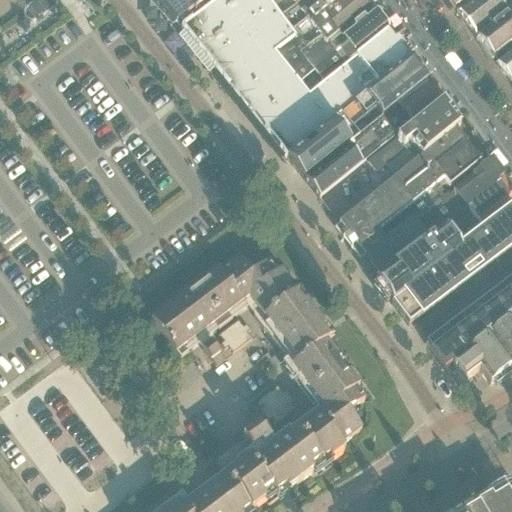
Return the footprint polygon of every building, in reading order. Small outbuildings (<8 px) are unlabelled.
[(33,22),(53,7),(47,0),(41,0),(26,12),(33,22)] [(154,0),(176,22),(207,0),(154,0)] [(360,100),(406,63),(410,60),(393,38),(392,39),(387,33),(350,62),(350,63),(346,66),(305,98),(290,80),(294,77),(276,54),(275,54),(296,38),(297,37),(282,18),(268,0),(218,0),(211,6),(182,29),(229,89),(230,88),(231,90),(287,160),(333,122),(343,114),(360,100)] [(335,54),(329,47),(327,44),(373,7),(368,0),(341,0),(296,36),(298,38),(296,39),(296,38),(275,54),(276,54),(294,77),(290,80),(305,98),(346,66),(335,53),(335,54)] [(296,38),(296,39),(298,38),(296,36),(341,0),(306,0),(282,18),(297,37),(296,38)] [(438,0),(439,0),(438,0),(446,0),(455,11),(468,0),(438,0)] [(473,0),(456,14),(476,39),(506,15),(494,0),(473,0)] [(511,11),(477,40),(492,60),(511,45),(511,11)] [(355,26),(329,47),(335,54),(335,53),(346,66),(350,63),(350,62),(387,33),(378,17),(377,18),(373,12),(367,17),(367,16),(355,26)] [(511,52),(497,65),(511,84),(511,83),(511,52)] [(303,180),(370,125),(381,116),(382,118),(426,82),(424,80),(425,75),(421,70),(417,71),(415,68),(412,70),(406,63),(360,100),(343,114),(333,122),(287,160),(303,180)] [(370,125),(387,145),(443,99),(430,82),(383,120),(382,118),(381,116),(370,125)] [(448,113),(442,105),(367,165),(375,175),(384,167),(386,169),(406,153),(415,164),(455,132),(460,128),(459,126),(460,120),(456,116),(448,113)] [(303,180),(319,200),(387,145),(370,125),(303,180)] [(455,132),(415,164),(394,181),(413,205),(443,181),(449,188),(478,165),(478,166),(480,165),(455,132)] [(364,258),(380,279),(441,232),(444,230),(468,212),(506,182),(491,163),(453,192),(454,193),(445,200),(442,197),(384,242),(384,243),(364,258)] [(394,181),(339,226),(364,258),(384,243),(384,242),(377,234),(413,205),(394,181)] [(511,190),(506,182),(468,212),(483,231),(511,209),(511,190)] [(511,214),(462,252),(391,306),(408,328),(437,307),(463,287),(474,279),(486,269),(511,249),(511,214)] [(441,232),(380,279),(374,283),(391,306),(462,252),(444,230),(441,232)] [(325,344),(331,340),(280,272),(276,275),(267,263),(252,275),(239,258),(221,272),(218,269),(151,320),(179,361),(187,354),(183,348),(212,326),(217,332),(232,321),(227,315),(248,299),(259,314),(252,318),(262,332),(269,327),(279,342),(273,348),(302,386),(297,390),(307,404),(313,400),(324,415),(305,429),(300,422),(286,433),(290,440),(267,457),(267,458),(265,460),(261,454),(240,470),(228,453),(213,465),(220,475),(214,480),(219,487),(189,508),(183,501),(169,511),(251,511),(263,503),(267,508),(344,450),(342,447),(361,432),(348,416),(364,404),(355,392),(359,389),(325,344)] [(511,280),(501,289),(511,304),(511,280)] [(511,304),(501,289),(487,299),(506,324),(511,319),(511,304)] [(487,299),(473,310),(492,334),(506,324),(487,299)] [(473,310),(460,320),(479,345),(492,334),(473,310)] [(462,360),(451,368),(463,384),(478,373),(489,387),(511,369),(511,319),(506,324),(492,334),(479,345),(465,355),(466,355),(462,359),(462,360)] [(460,320),(446,330),(465,355),(479,345),(460,320)] [(236,324),(217,338),(221,344),(218,346),(222,352),(226,350),(230,356),(250,342),(245,336),(248,333),(244,328),(241,330),(236,324)] [(446,330),(425,346),(428,349),(444,371),(450,367),(465,355),(446,330)] [(214,369),(223,363),(210,345),(202,352),(214,369)] [(281,396),(276,389),(257,403),(262,410),(258,413),(266,424),(270,421),(274,427),(293,412),(289,407),(293,403),(285,392),(281,396)] [(246,428),(236,436),(249,453),(259,446),(263,451),(270,445),(259,429),(252,435),(246,428)] [(502,511),(496,501),(481,510),(481,511),(502,511)]
